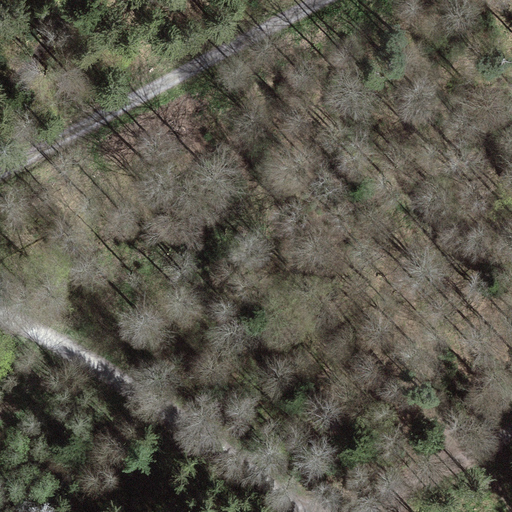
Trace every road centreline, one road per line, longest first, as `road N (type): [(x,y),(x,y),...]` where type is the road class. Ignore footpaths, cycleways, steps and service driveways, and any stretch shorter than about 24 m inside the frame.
road 1 (track): [(329,0),(0,175)]
road 2 (track): [(296,511),(103,373),(0,319)]
road 3 (track): [(379,511),(511,441)]
